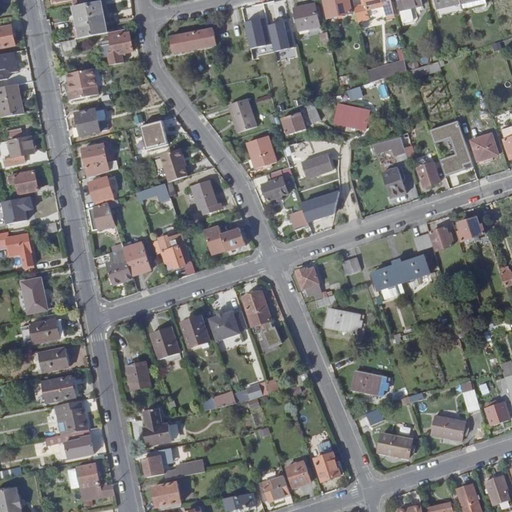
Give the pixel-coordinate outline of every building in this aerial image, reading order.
[(324,0),(329,19),(339,17),(352,14),(348,0),(324,0)] [(396,19),(391,0),(363,0),(362,0),(363,5),(363,7),(366,7),(369,19),(383,16),(381,9),(385,8),(388,21),(396,19)] [(422,0),(398,0),(401,11),(405,26),(420,22),(417,10),(424,9),(423,6),(424,5),(422,0)] [(435,0),(437,8),(461,3),(460,0),(435,0)] [(108,33),(101,1),(88,4),(75,7),(81,39),(108,33)] [(295,10),(300,31),(320,27),(315,5),(295,10)] [(363,5),(354,8),(358,22),(369,19),(366,7),(363,7),(363,5)] [(217,17),(206,20),(207,27),(219,25),(217,17)] [(339,17),(329,19),(331,25),(340,23),(339,17)] [(12,27),(0,29),(0,49),(16,46),(12,27)] [(217,46),(213,29),(172,37),(175,53),(217,46)] [(127,35),(125,30),(109,33),(113,54),(107,55),(109,66),(124,63),(122,53),(133,51),(130,34),(127,35)] [(331,47),(328,33),(321,34),(323,45),(326,44),(327,48),(331,47)] [(76,40),(61,43),(63,52),(78,49),(76,40)] [(276,53),(275,48),(265,50),(271,73),(297,68),(291,45),(283,47),(284,52),(276,53)] [(14,62),(13,53),(0,56),(0,81),(8,80),(13,74),(19,73),(17,61),(14,62)] [(409,71),(407,61),(370,72),(372,83),(384,79),(409,71)] [(442,69),(439,61),(429,64),(432,72),(442,69)] [(432,72),(429,64),(410,71),(413,79),(432,72)] [(93,69),(67,74),(69,82),(70,82),(73,100),(98,95),(96,87),(93,69)] [(342,78),(344,85),(351,83),(350,76),(342,78)] [(0,113),(1,119),(24,115),(18,86),(0,89),(0,113)] [(346,89),(348,100),(362,98),(360,87),(346,89)] [(228,106),(238,133),(256,127),(247,100),(228,106)] [(321,100),(313,103),(318,120),(327,117),(321,100)] [(339,105),(336,123),(366,129),(369,111),(339,105)] [(98,122),(96,111),(95,110),(76,114),(81,136),(100,132),(98,122)] [(104,110),(96,111),(98,122),(106,120),(104,110)] [(501,149),(490,112),(480,115),(481,119),(486,118),(492,136),(472,142),(478,162),(498,155),(496,150),(501,149)] [(283,120),(289,137),(307,131),(302,114),(283,120)] [(430,132),(459,123),(458,120),(430,130),(430,132)] [(439,159),(445,178),(460,173),(458,167),(472,162),(459,123),(430,132),(434,144),(450,138),(455,154),(439,159)] [(511,127),(503,131),(506,140),(511,138),(511,127)] [(21,130),(7,133),(8,140),(23,137),(21,130)] [(411,147),(408,135),(401,137),(401,139),(405,150),(411,147)] [(256,168),(277,161),(269,136),(248,142),(256,168)] [(35,155),(31,137),(9,142),(13,160),(5,160),(6,168),(26,164),(25,157),(35,155)] [(374,147),(377,155),(391,149),(394,158),(406,154),(405,150),(401,139),(374,147)] [(111,143),(103,145),(107,164),(116,162),(111,143)] [(283,147),(286,160),(302,156),(299,143),(283,147)] [(83,149),(89,179),(118,170),(116,162),(107,164),(103,145),(83,149)] [(411,147),(405,150),(406,154),(408,160),(414,157),(411,147)] [(182,149),(162,156),(170,183),(189,177),(185,166),(184,160),(185,158),(182,149)] [(307,180),(333,171),(327,155),(320,157),(319,154),(316,155),(317,158),(302,163),(307,180)] [(472,162),(458,167),(460,173),(474,168),(472,162)] [(418,169),(424,188),(440,182),(434,164),(418,169)] [(391,200),(407,194),(399,168),(383,174),(391,200)] [(281,171),(269,175),(272,183),(263,186),(268,202),(288,195),(285,186),(291,184),(288,175),(282,177),(281,171)] [(37,197),(56,194),(54,186),(39,189),(36,174),(10,179),(11,186),(18,185),(20,196),(36,193),(37,197)] [(90,184),(96,208),(109,204),(114,202),(108,179),(90,184)] [(207,214),(219,211),(217,205),(209,181),(192,187),(200,211),(205,209),(207,214)] [(168,192),(165,185),(137,194),(139,202),(168,192)] [(42,204),(26,207),(29,223),(45,220),(42,204)] [(96,208),(89,210),(94,229),(116,225),(109,204),(96,208)] [(306,216),(304,211),(291,216),(296,231),(309,227),(306,216)] [(309,227),(312,236),(320,233),(313,214),(306,216),(309,227)] [(477,220),(468,223),(473,240),(485,236),(482,227),(480,228),(477,220)] [(473,240),(468,223),(459,226),(461,234),(458,235),(462,244),(473,240)] [(58,233),(56,224),(44,227),(45,236),(58,233)] [(7,227),(9,234),(21,231),(19,225),(7,227)] [(228,252),(246,246),(242,237),(241,233),(240,230),(222,235),(219,227),(204,232),(212,255),(227,250),(228,252)] [(431,236),(437,254),(453,249),(451,244),(454,243),(452,236),(449,237),(447,230),(431,236)] [(9,234),(0,235),(0,242),(8,240),(10,240),(9,234)] [(10,240),(8,240),(11,258),(13,259),(23,257),(26,269),(35,267),(29,236),(10,240)] [(433,248),(429,236),(415,240),(419,252),(433,248)] [(124,250),(133,277),(152,270),(150,263),(152,262),(150,256),(148,257),(144,243),(124,250)] [(185,266),(184,264),(191,262),(186,246),(179,248),(179,247),(162,253),(166,264),(172,262),(174,270),(185,266)] [(112,254),(110,254),(115,269),(112,270),(118,288),(135,283),(133,277),(124,250),(112,254)] [(371,275),(377,293),(430,276),(424,258),(401,265),(400,261),(393,264),(394,267),(371,275)] [(356,259),(342,264),(346,276),(360,271),(356,259)] [(506,273),(501,275),(506,288),(511,285),(511,276),(510,272),(508,268),(505,269),(506,273)] [(308,298),(314,296),(321,294),(313,270),(306,273),(305,270),(296,273),(301,291),(305,290),(308,298)] [(42,280),(23,284),(30,314),(48,311),(42,280)] [(260,293),(242,299),(251,329),(271,322),(260,293)] [(322,299),(315,302),(318,309),(330,306),(327,297),(327,298),(322,299)] [(360,316),(329,311),(326,328),(356,335),(357,327),(360,328),(361,322),(358,321),(360,316)] [(218,317),(209,320),(216,341),(241,333),(240,331),(247,328),(242,312),(235,314),(234,312),(225,315),(218,317)] [(182,324),(190,349),(210,342),(202,317),(182,324)] [(58,321),(30,326),(35,344),(61,339),(58,321)] [(150,335),(159,361),(180,354),(171,328),(150,335)] [(67,349),(40,355),(44,373),(71,367),(67,349)] [(142,364),(127,367),(130,383),(138,382),(139,384),(150,382),(148,368),(142,369),(142,364)] [(387,380),(357,373),(353,391),(382,398),(387,380)] [(298,385),(307,382),(304,375),(296,378),(298,385)] [(73,378),(44,384),(48,403),(77,398),(73,378)] [(267,383),(270,393),(278,390),(275,381),(267,383)] [(473,392),(471,383),(460,387),(462,395),(473,392)] [(238,403),(262,395),(259,384),(234,392),(238,403)] [(468,414),(479,411),(473,392),(462,395),(468,414)] [(213,400),(216,411),(230,408),(230,407),(237,405),(233,394),(213,400)] [(508,416),(511,414),(511,403),(511,402),(510,396),(503,398),(504,403),(486,410),(492,427),(500,425),(499,423),(509,420),(508,416)] [(63,414),(68,435),(90,431),(85,409),(83,409),(81,402),(60,406),(61,414),(63,414)] [(144,431),(148,447),(174,442),(171,424),(162,426),(158,410),(145,412),(149,429),(144,431)] [(376,411),(362,417),(367,429),(381,423),(376,411)] [(466,423),(436,417),(432,435),(462,441),(466,423)] [(269,428),(259,429),(260,436),(270,434),(269,428)] [(90,431),(68,435),(74,460),(95,456),(90,431)] [(412,441),(382,435),(378,453),(409,459),(412,441)] [(315,460),(322,483),(341,477),(333,454),(315,460)] [(172,455),(161,457),(144,460),(148,479),(164,475),(162,466),(166,466),(165,464),(173,463),(172,455)] [(164,475),(165,482),(206,474),(204,463),(178,468),(178,473),(164,475)] [(287,470),(293,489),(312,483),(306,464),(287,470)] [(84,502),(115,496),(113,486),(101,488),(97,465),(77,468),(82,489),(84,502)] [(72,491),(82,489),(77,468),(68,471),(72,491)] [(485,483),(490,498),(493,510),(511,504),(507,492),(502,477),(485,483)] [(291,496),(285,478),(258,487),(263,500),(266,499),(269,504),(291,496)] [(154,488),(158,511),(164,511),(179,509),(181,509),(180,503),(181,503),(178,483),(154,488)] [(456,491),(463,511),(481,511),(472,486),(456,491)] [(16,487),(0,489),(0,511),(21,511),(21,507),(22,506),(20,494),(18,495),(16,487)] [(228,511),(233,511),(256,508),(254,496),(227,501),(228,511)]
